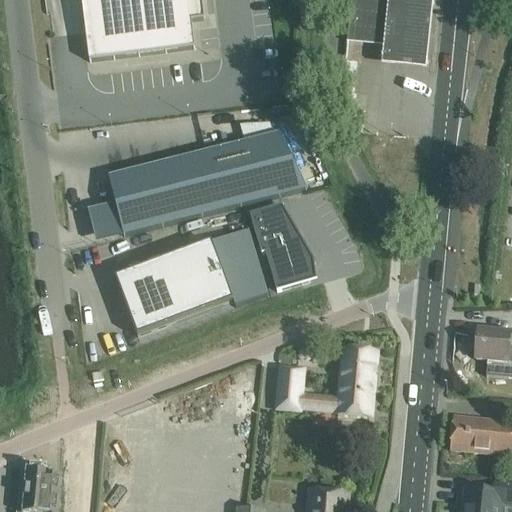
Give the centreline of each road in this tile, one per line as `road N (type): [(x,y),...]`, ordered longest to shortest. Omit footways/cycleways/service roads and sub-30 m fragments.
road 1 (unclassified): [(0,456),(99,407),(253,348),(427,317)]
road 2 (unclassified): [(18,0),(66,364)]
road 3 (secondary): [(427,317),(459,0)]
road 4 (secondary): [(410,511),(427,317)]
